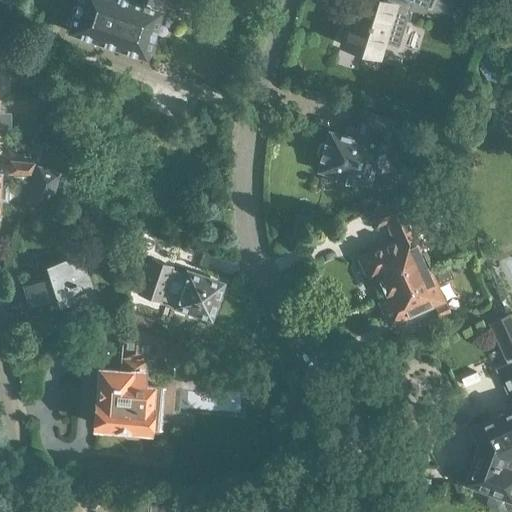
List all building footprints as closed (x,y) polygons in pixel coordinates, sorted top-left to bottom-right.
[(77,0),(67,30),(144,55),(160,8),(158,7),(160,0),(77,0)] [(342,38),(341,43),(376,54),(380,40),(397,45),(410,2),(425,9),(428,0),(385,0),(385,1),(382,0),(354,0),(346,25),(343,24),(339,37),(342,38)] [(12,43),(7,55),(29,63),(33,51),(12,43)] [(491,84),(502,77),(488,56),(479,61),(482,65),(479,67),(491,84)] [(33,93),(52,93),(52,82),(32,83),(33,93)] [(52,93),(33,93),(33,104),(52,103),(52,93)] [(319,143),(316,154),(319,157),(331,160),(327,172),(335,174),(335,176),(350,180),(351,178),(359,180),(362,169),(371,171),(372,168),(380,170),(385,151),(389,150),(391,142),(388,139),(394,120),(361,111),(356,128),(350,126),(347,136),(328,131),(325,142),(323,142),(319,143)] [(418,126),(412,124),(410,131),(404,129),(403,136),(415,139),(418,126)] [(32,176),(35,162),(9,160),(8,174),(32,176)] [(37,166),(28,196),(26,203),(46,210),(58,172),(37,166)] [(402,282),(427,271),(425,266),(428,265),(421,250),(419,252),(410,233),(413,231),(408,222),(418,217),(419,198),(397,198),(370,210),(376,226),(386,221),(394,240),(360,255),(369,275),(375,272),(385,293),(403,284),(402,282)] [(133,257),(136,245),(126,243),(124,255),(133,257)] [(76,267),(72,256),(45,265),(48,276),(26,283),(33,305),(55,298),(58,305),(71,301),(74,309),(98,301),(86,264),(76,267)] [(210,317),(222,283),(150,258),(138,292),(210,317)] [(403,284),(385,293),(388,299),(382,302),(390,321),(403,315),(404,317),(432,304),(431,302),(439,298),(432,283),(461,269),(456,258),(428,272),(427,271),(402,282),(403,284)] [(439,318),(451,313),(446,302),(434,308),(439,318)] [(147,332),(148,332),(152,319),(129,311),(125,324),(147,332)] [(511,312),(490,322),(506,360),(507,360),(508,362),(496,368),(511,403),(511,402),(511,408),(475,425),(483,442),(479,452),(475,454),(474,456),(477,460),(470,480),(492,488),(488,500),(492,508),(502,511),(509,509),(511,510),(511,469),(511,468),(511,312)] [(148,332),(147,332),(125,324),(124,324),(122,359),(121,359),(120,370),(104,369),(103,379),(99,381),(95,424),(122,427),(122,429),(127,435),(136,436),(140,432),(140,428),(159,430),(163,388),(159,388),(160,386),(147,385),(148,384),(142,384),(144,361),(165,362),(167,339),(148,332)] [(227,371),(208,369),(207,382),(241,385),(243,368),(227,366),(227,371)] [(64,511),(86,511),(88,495),(66,493),(64,511)]
